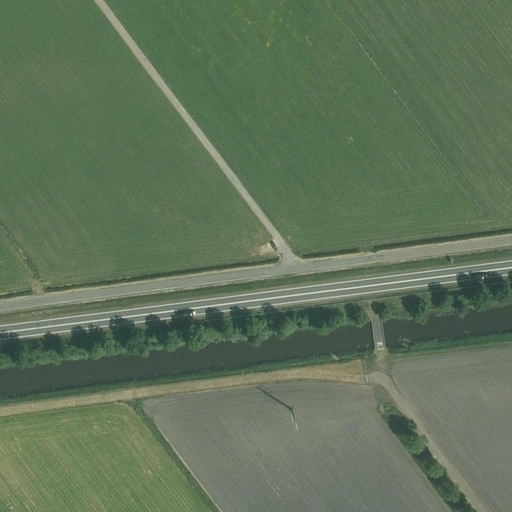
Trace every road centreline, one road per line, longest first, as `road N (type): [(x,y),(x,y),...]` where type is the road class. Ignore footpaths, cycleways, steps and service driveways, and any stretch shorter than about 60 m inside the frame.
road 1 (unclassified): [(0,307),(511,240)]
road 2 (trunk): [(0,333),(511,268)]
road 3 (track): [(0,411),(291,374),(386,379)]
road 4 (unclassified): [(481,511),(386,379)]
